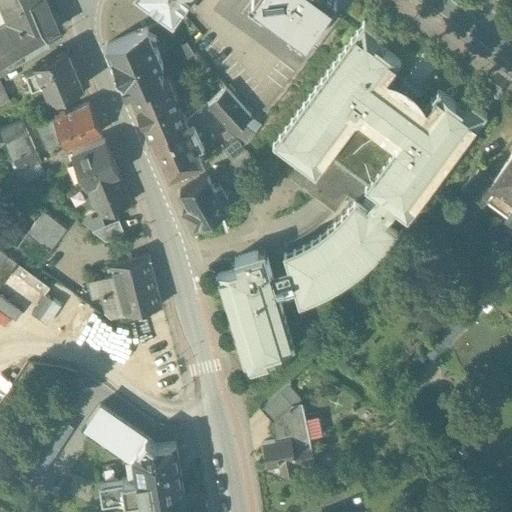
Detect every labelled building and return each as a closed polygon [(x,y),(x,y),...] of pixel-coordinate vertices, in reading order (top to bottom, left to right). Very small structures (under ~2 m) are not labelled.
[(2,0),(10,17),(0,23),(0,34),(16,64),(50,44),(45,33),(57,26),(45,0),(2,0)] [(252,0),(252,2),(269,14),(268,15),(289,30),(290,29),(290,30),(307,42),(310,38),(333,7),(337,1),(336,0),(252,0)] [(383,248),(385,246),(392,239),(391,238),(396,232),(398,230),(386,221),(396,207),(408,216),(487,110),(469,96),(468,98),(461,93),(456,99),(439,86),(426,103),(423,98),(418,92),(413,87),(410,84),(405,81),(399,78),(388,75),(401,58),(383,45),(388,39),(382,34),(383,32),(364,18),(273,141),(316,173),(329,154),(330,152),(332,154),(366,179),(368,180),(367,182),(365,184),(377,194),(367,207),(355,198),(353,200),(354,200),(349,206),(348,208),(341,215),(341,216),(336,221),(334,222),(329,227),(327,229),(321,233),(319,234),(319,235),(311,240),(305,244),(305,243),(296,248),(293,249),(287,252),(287,251),(284,252),(289,267),(272,272),(279,294),(295,289),(299,303),(302,303),(302,302),(311,299),(318,296),(321,295),(328,291),(336,286),(337,287),(339,285),(345,281),(347,280),(353,275),(353,276),(361,269),(362,269),(363,268),(363,267),(369,262),(369,263),(376,255),(377,256),(383,248)] [(147,27),(107,44),(127,91),(132,89),(132,88),(163,75),(163,74),(159,64),(163,62),(154,41),(156,37),(151,35),(148,28),(147,27)] [(0,34),(0,73),(16,64),(0,34)] [(67,49),(35,63),(37,68),(24,73),(31,90),(45,84),(52,99),(83,85),(67,49)] [(163,75),(132,88),(132,89),(150,133),(183,118),(184,119),(187,117),(169,72),(163,74),(163,75)] [(0,102),(9,98),(0,76),(0,102)] [(503,87),(489,77),(483,84),(498,94),(503,87)] [(251,114),(226,85),(209,100),(235,129),(251,114)] [(89,100),(54,116),(53,116),(37,123),(47,145),(64,138),(67,145),(102,130),(89,100)] [(21,119),(0,127),(0,128),(5,141),(28,131),(22,118),(21,118),(21,119)] [(183,118),(150,133),(169,175),(202,161),(196,147),(203,144),(195,125),(188,128),(184,119),(183,118)] [(28,131),(5,141),(19,170),(38,162),(41,160),(28,131)] [(105,138),(72,151),(87,185),(89,184),(119,172),(120,171),(105,138)] [(511,151),(493,178),(492,179),(493,180),(498,184),(487,196),(508,211),(507,212),(511,215),(511,151)] [(19,170),(15,172),(26,180),(43,172),(38,162),(19,170)] [(479,165),(461,185),(477,199),(493,180),(492,179),(493,178),(479,165)] [(119,172),(89,184),(101,215),(131,201),(119,172)] [(207,173),(180,189),(189,204),(183,207),(193,225),(198,222),(199,223),(227,206),(223,200),(243,187),(235,173),(215,186),(207,173)] [(45,210),(28,232),(50,249),(67,227),(45,210)] [(118,217),(93,230),(106,240),(125,232),(118,217)] [(296,346),(279,294),(272,272),(266,249),(236,257),(239,267),(218,274),(248,372),(278,360),(275,351),(296,346)] [(148,254),(112,264),(115,275),(89,282),(93,298),(102,296),(106,312),(113,317),(162,303),(148,254)] [(0,375),(4,378),(56,298),(0,261),(0,375)] [(132,319),(109,325),(112,337),(135,330),(132,319)] [(152,331),(137,335),(135,330),(112,337),(109,337),(116,362),(130,358),(131,364),(135,363),(135,362),(158,356),(152,331)] [(297,398),(286,386),(279,392),(290,404),(298,402),(297,398)] [(113,391),(107,400),(143,427),(149,418),(113,391)] [(279,392),(262,408),(273,421),(291,404),(290,404),(279,392)] [(176,443),(159,445),(146,437),(149,432),(101,399),(83,424),(127,454),(131,476),(101,481),(103,499),(142,493),(144,509),(148,509),(148,508),(185,502),(176,443)] [(298,402),(290,404),(291,404),(273,421),(272,421),(276,439),(262,442),(268,467),(274,465),(276,471),(281,470),(282,474),(307,468),(306,463),(314,461),(302,401),(298,402)] [(33,451),(49,461),(74,422),(58,412),(33,451)] [(186,511),(185,502),(148,508),(148,509),(148,511),(186,511)]
